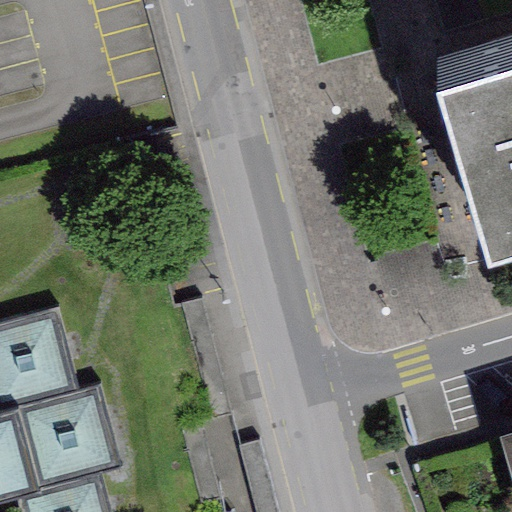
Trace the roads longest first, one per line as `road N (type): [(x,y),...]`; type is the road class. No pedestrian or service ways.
road 1 (residential): [(301,395),(198,0)]
road 2 (residential): [(301,395),(511,334)]
road 3 (unknown): [(0,115),(72,94),(82,64),(64,0)]
road 4 (residential): [(329,511),(301,395)]
